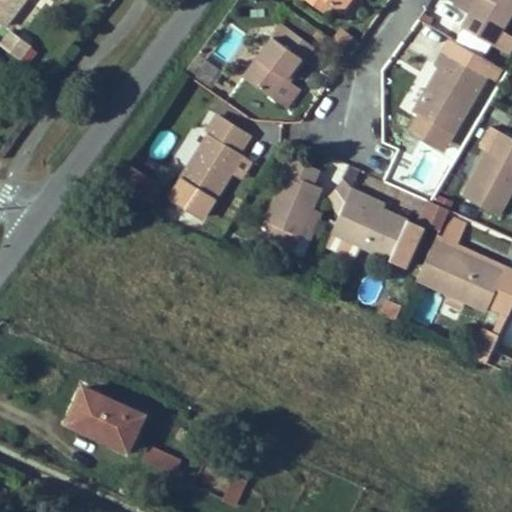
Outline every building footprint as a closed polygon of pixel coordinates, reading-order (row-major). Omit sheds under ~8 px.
[(0,0),(0,20),(9,28),(30,0),(0,0)] [(310,0),(326,12),(332,3),(327,0),(310,0)] [(327,0),(332,3),(340,9),(347,0),(327,0)] [(344,12),(353,0),(347,0),(340,9),(344,12)] [(492,43),(511,8),(511,0),(475,0),(461,24),(492,43)] [(419,17),(432,24),(441,11),(429,3),(419,17)] [(301,55),(287,74),(291,78),(314,47),(281,23),(273,35),(301,55)] [(329,45),(344,55),(355,39),(340,29),(329,45)] [(454,37),(485,56),(488,51),(457,32),(454,37)] [(35,48),(18,35),(8,48),(25,62),(35,48)] [(287,74),(301,55),(273,35),(243,75),(287,106),(302,85),(291,78),(287,74)] [(443,47),(435,61),(441,65),(442,66),(433,82),(431,81),(414,109),(452,132),(486,73),(485,72),(492,60),(485,56),(454,37),(452,36),(445,48),(443,47)] [(485,72),(486,73),(495,78),(502,66),(492,60),(485,72)] [(441,65),(431,81),(433,82),(442,66),(441,65)] [(236,148),(247,131),(218,113),(179,175),(183,177),(171,195),(201,215),(213,196),(215,197),(243,153),(236,148)] [(486,147),(492,150),(502,130),(490,124),(480,144),(486,147)] [(511,135),(502,130),(492,150),(486,147),(462,193),(499,213),(511,189),(511,135)] [(293,156),(265,218),(299,234),(299,233),(313,205),(321,186),(311,181),(318,168),(293,156)] [(140,173),(128,190),(147,204),(159,186),(140,173)] [(331,231),(389,257),(394,246),(408,252),(421,224),(382,206),(363,198),(366,192),(352,186),(345,200),(335,223),(331,231)] [(320,208),(317,215),(335,223),(345,200),(327,192),(320,208)] [(366,192),(363,198),(382,206),(384,200),(366,192)] [(313,205),(299,233),(307,236),(317,215),(320,208),(313,205)] [(456,250),(457,245),(436,235),(417,278),(486,309),(503,271),(479,260),(456,250)] [(481,255),(457,245),(456,250),(479,260),(481,255)] [(408,252),(394,246),(389,257),(402,264),(408,252)] [(379,314),(397,322),(404,305),(387,298),(379,314)] [(502,309),(493,327),(500,331),(509,312),(502,309)] [(500,331),(493,327),(482,322),(469,350),(487,358),(500,331)] [(83,387),(67,421),(105,439),(103,443),(124,453),(143,413),(83,387)] [(173,474),(180,461),(150,447),(144,460),(173,474)] [(235,505),(246,481),(235,475),(224,499),(235,505)]
